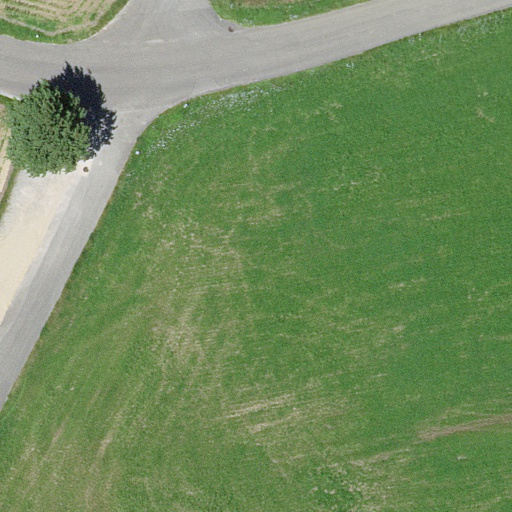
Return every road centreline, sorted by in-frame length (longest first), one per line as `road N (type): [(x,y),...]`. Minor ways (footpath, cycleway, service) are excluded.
road 1 (tertiary): [(0,48),(66,67),(141,75),(221,64),(460,0)]
road 2 (track): [(0,375),(108,160),(141,75)]
